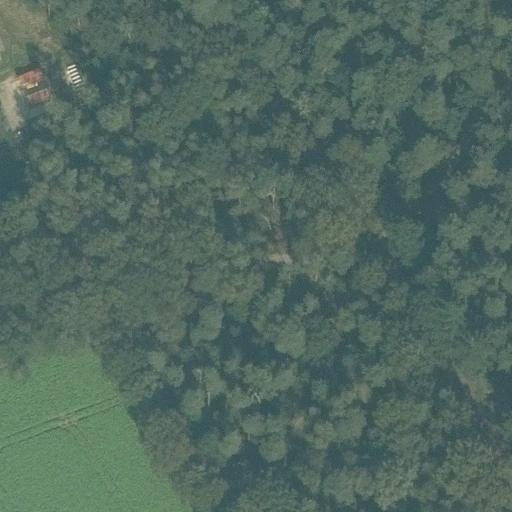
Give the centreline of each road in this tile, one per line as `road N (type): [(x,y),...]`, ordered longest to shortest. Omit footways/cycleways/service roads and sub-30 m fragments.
road 1 (track): [(362,232),(233,313),(153,338),(87,245)]
road 2 (track): [(209,0),(346,224)]
road 3 (track): [(376,253),(511,469)]
road 4 (track): [(502,110),(376,253)]
